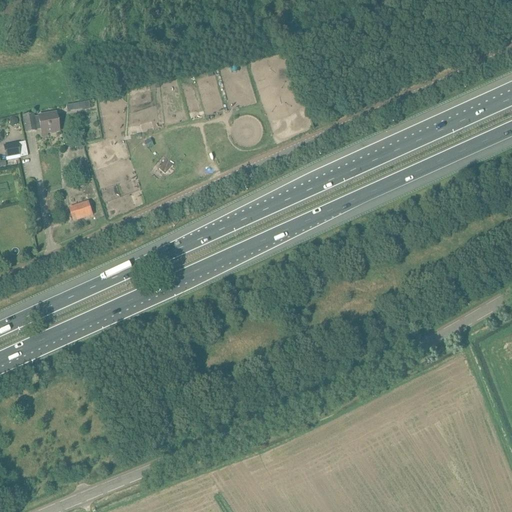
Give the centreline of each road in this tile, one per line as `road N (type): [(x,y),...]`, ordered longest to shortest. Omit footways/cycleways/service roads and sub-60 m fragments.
road 1 (unclassified): [(0,281),(511,50)]
road 2 (motorway): [(0,359),(511,128)]
road 3 (motorway): [(511,97),(0,328)]
road 4 (tertiary): [(511,294),(359,380),(48,511)]
